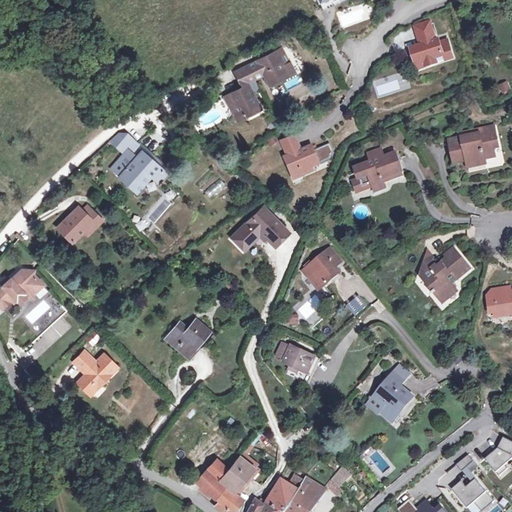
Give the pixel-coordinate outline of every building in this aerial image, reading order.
[(410,48),(415,65),(424,62),(425,66),(436,62),(452,57),(446,40),(438,42),(437,38),(434,39),(428,21),(413,27),(417,39),(419,40),(421,44),(410,48)] [(237,107),(232,110),(238,121),(247,116),(244,112),(259,105),(247,83),(264,75),(267,81),(286,72),(283,67),(289,64),(282,49),(235,73),(243,88),(231,95),(237,107)] [(286,72),(267,81),(270,87),(296,73),(291,63),(289,64),(283,67),(286,72)] [(399,74),(373,80),(376,94),(402,89),(399,74)] [(506,81),(498,84),(501,91),(509,88),(506,81)] [(237,107),(231,95),(225,97),(232,110),(237,107)] [(244,112),(247,116),(261,109),(259,105),(244,112)] [(470,136),(463,137),(449,140),(451,152),(455,151),(457,161),(466,159),(467,165),(485,161),(485,158),(495,155),(493,147),(498,146),(494,127),(469,132),(470,136)] [(285,150),(298,144),(295,136),(282,142),(285,150)] [(127,143),(131,148),(136,144),(132,140),(127,143)] [(285,150),(288,156),(301,150),(298,144),(285,150)] [(311,146),(301,150),(288,156),(285,157),(292,174),(299,171),(301,175),(313,170),(311,166),(319,163),(311,146)] [(127,151),(111,169),(120,177),(119,178),(136,193),(150,176),(158,182),(165,174),(141,152),(136,158),(127,151)] [(355,167),(359,178),(363,190),(372,186),(374,192),(386,187),(383,180),(388,178),(389,180),(401,175),(394,154),(355,167)] [(363,190),(359,178),(351,182),(355,192),(363,190)] [(219,180),(205,191),(211,198),(224,186),(219,180)] [(251,217),(234,234),(246,246),(255,237),(260,233),(266,238),(273,246),(287,232),(259,204),(249,215),(251,217)] [(72,244),(79,237),(94,224),(97,227),(102,222),(87,207),(82,212),(77,209),(57,228),(72,244)] [(94,224),(79,237),(83,241),(97,227),(94,224)] [(260,233),(255,237),(261,244),(266,238),(260,233)] [(231,238),(242,250),(246,246),(234,234),(231,238)] [(325,254),(334,266),(340,261),(330,249),(325,254)] [(430,270),(422,277),(442,301),(457,289),(453,284),(457,280),(457,278),(470,268),(454,249),(444,257),(447,260),(439,267),(438,265),(437,265),(432,264),(434,257),(426,255),(422,267),(428,268),(430,270)] [(334,266),(325,254),(304,270),(319,290),(339,273),(334,266)] [(1,286),(0,285),(0,308),(1,310),(10,301),(12,304),(16,301),(24,293),(32,293),(41,285),(31,274),(21,272),(19,270),(19,268),(16,267),(5,278),(7,280),(1,286)] [(428,268),(422,267),(420,274),(422,277),(430,270),(428,268)] [(232,295),(236,288),(227,282),(222,289),(232,295)] [(487,297),(489,308),(493,308),(494,314),(505,313),(505,316),(511,315),(511,292),(511,293),(511,287),(501,289),(502,291),(492,292),(487,297)] [(24,293),(16,301),(19,304),(25,297),(30,298),(32,297),(32,293),(24,293)] [(353,315),(366,305),(358,294),(345,304),(353,315)] [(288,316),(289,324),(298,323),(297,314),(288,316)] [(196,320),(187,330),(180,323),(166,339),(190,358),(198,349),(195,347),(209,332),(196,320)] [(91,330),(84,339),(90,344),(98,336),(91,330)] [(320,358),(297,349),(296,353),(289,350),(291,346),(283,343),(277,357),(285,360),(284,363),(291,366),(289,370),(297,373),(295,378),(308,384),(312,375),(320,358)] [(73,364),(81,371),(86,365),(89,368),(85,373),(86,374),(77,384),(87,393),(93,386),(99,385),(116,367),(102,354),(95,362),(84,352),(73,364)] [(86,365),(81,371),(84,373),(85,373),(89,368),(86,365)] [(398,370),(394,374),(398,378),(394,383),(398,386),(406,377),(398,370)] [(386,406),(380,413),(383,416),(392,423),(398,415),(394,411),(408,395),(398,386),(394,383),(398,378),(394,374),(375,397),(386,406)] [(93,386),(87,393),(89,395),(99,385),(93,386)] [(408,394),(408,395),(394,411),(398,415),(399,415),(413,398),(408,394)] [(386,406),(375,397),(369,404),(367,407),(378,416),(380,413),(386,406)] [(497,448),(484,458),(496,471),(511,457),(511,440),(503,436),(497,448)] [(468,454),(455,462),(461,470),(473,461),(468,454)] [(219,481),(232,493),(253,468),(239,457),(227,471),(219,481)] [(219,481),(227,471),(217,459),(196,480),(218,503),(215,507),(221,511),(233,511),(243,501),(236,496),(232,493),(219,481)] [(333,479),(340,486),(351,475),(344,467),(333,479)] [(232,493),(236,496),(257,472),(253,468),(232,493)] [(300,491),(305,480),(295,475),(289,484),(300,491)] [(286,511),(308,511),(325,489),(324,489),(306,478),(305,480),(300,491),(286,511)] [(461,479),(453,488),(466,508),(486,491),(475,478),(465,486),(461,479)] [(344,490),(340,486),(333,479),(325,487),(338,496),(344,490)] [(286,511),(300,491),(289,484),(282,480),(268,503),(281,511),(286,511)] [(408,499),(397,510),(398,511),(447,511),(442,504),(436,508),(426,497),(417,507),(408,499)] [(262,511),(266,507),(257,502),(251,511),(262,511)] [(266,507),(262,511),(281,511),(268,503),(266,507)]
